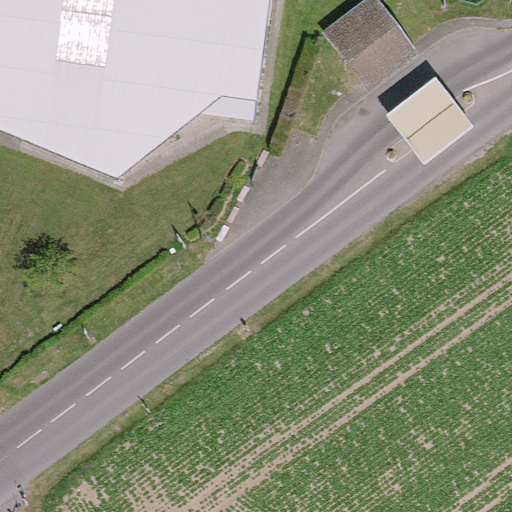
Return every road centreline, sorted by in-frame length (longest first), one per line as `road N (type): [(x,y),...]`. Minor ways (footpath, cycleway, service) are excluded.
road 1 (secondary): [(0,472),(312,230)]
road 2 (secondary): [(511,74),(450,82),(387,125),(312,230)]
road 3 (secondary): [(312,230),(451,151),(511,88)]
